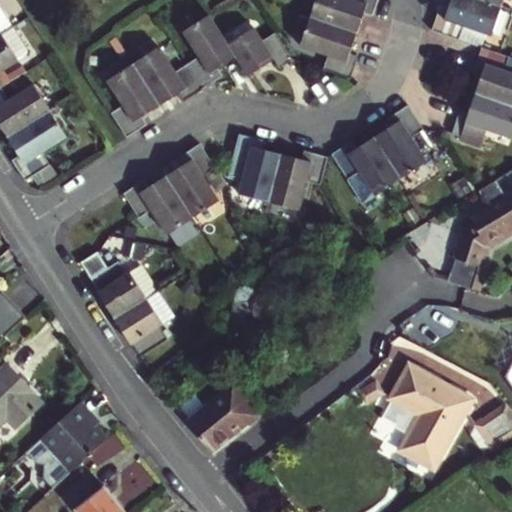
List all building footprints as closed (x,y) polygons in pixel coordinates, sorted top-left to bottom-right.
[(319,0),(311,23),(360,39),(367,18),(373,20),(379,0),(319,0)] [(459,44),(465,29),(491,38),(501,8),(478,0),(451,0),(448,11),(441,9),(432,35),(459,44)] [(0,35),(3,33),(13,27),(0,7),(0,35)] [(228,52),(207,20),(182,36),(198,61),(187,68),(202,93),(224,79),(221,73),(235,64),(228,52)] [(354,57),(360,39),(311,23),(302,50),(330,61),(325,76),(350,84),(359,58),(354,57)] [(491,38),(465,29),(459,44),(482,51),(486,53),(491,38)] [(0,87),(1,87),(0,84),(0,71),(19,59),(3,33),(0,35),(0,87)] [(228,52),(235,64),(248,83),(275,66),(280,74),(291,67),(290,65),(277,44),(265,51),(255,35),(228,52)] [(159,50),(132,67),(159,110),(177,98),(182,105),(202,93),(187,68),(175,76),(159,50)] [(482,51),(474,75),(482,78),(475,100),(511,111),(511,78),(504,76),(509,61),(486,53),(482,51)] [(121,109),(111,115),(126,139),(146,127),(143,121),(159,110),(132,67),(106,84),(121,109)] [(0,125),(6,135),(51,108),(34,82),(8,98),(1,87),(0,87),(0,125)] [(460,117),(453,138),(479,147),(484,134),(511,143),(511,142),(511,111),(475,100),(468,119),(460,117)] [(10,156),(23,178),(48,162),(40,151),(67,134),(51,108),(6,135),(16,152),(10,156)] [(375,142),(401,183),(428,166),(412,141),(422,135),(407,112),(387,124),(392,132),(375,142)] [(245,136),(236,134),(227,163),(232,165),(236,166),(245,136)] [(245,136),(236,166),(240,167),(233,195),(268,205),(279,157),(258,150),(261,141),(245,136)] [(349,183),(360,176),(374,200),(401,183),(375,142),(357,153),(352,146),(333,157),(349,183)] [(182,166),(168,176),(196,219),(221,202),(215,192),(223,187),(223,186),(217,175),(198,147),(179,160),(182,166)] [(279,157),(268,205),(295,212),(302,185),(316,188),(323,162),(301,155),(298,163),(279,157)] [(170,236),(196,219),(168,176),(149,188),(145,182),(126,194),(142,219),(154,211),(170,236)] [(511,231),(511,189),(502,196),(492,180),(475,191),(485,207),(468,217),(471,223),(463,229),(454,259),(484,266),(490,247),(487,242),(499,234),(501,238),(511,231)] [(98,259),(82,269),(90,283),(106,273),(98,259)] [(454,259),(448,284),(477,291),(484,266),(454,259)] [(90,283),(114,320),(158,293),(142,268),(126,278),(118,265),(106,273),(90,283)] [(331,282),(275,270),(270,292),(266,288),(247,301),(286,359),(304,348),(295,334),(318,337),(331,282)] [(0,341),(25,318),(2,292),(0,293),(0,341)] [(175,319),(158,293),(114,320),(139,360),(165,343),(157,330),(175,319)] [(511,358),(503,379),(511,391),(511,358)] [(16,430),(44,406),(7,364),(0,369),(0,428),(8,421),(16,430)] [(400,451),(436,469),(471,396),(444,383),(441,388),(436,385),(437,383),(404,367),(387,401),(417,416),(400,451)] [(176,413),(200,442),(242,413),(243,414),(254,407),(228,379),(176,413)] [(381,382),(361,391),(367,405),(387,396),(381,382)] [(511,433),(511,418),(501,402),(470,424),(488,451),(511,433)] [(81,405),(27,454),(57,486),(86,460),(108,440),(88,419),(91,416),(81,405)] [(94,474),(69,495),(78,506),(75,509),(77,511),(81,511),(107,488),(105,485),(103,486),(94,474)] [(81,511),(126,511),(107,488),(81,511)]
